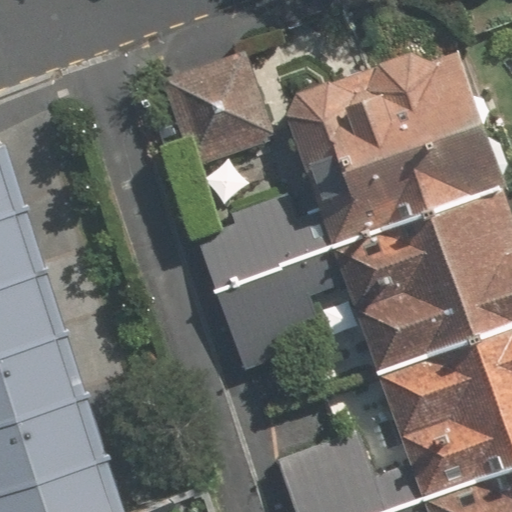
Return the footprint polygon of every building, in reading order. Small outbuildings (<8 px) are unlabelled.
[(450,36),(280,98),(327,228),(498,166),(450,36)] [(276,138),(245,56),(163,87),(193,169),(276,138)] [(0,204),(24,197),(4,136),(0,137),(0,204)] [(511,204),(498,166),(327,228),(375,358),(511,307),(511,204)] [(0,271),(43,258),(24,197),(0,204),(0,271)] [(300,269),(270,198),(191,231),(222,302),(300,269)] [(0,338),(63,319),(43,258),(0,271),(0,338)] [(330,340),(300,269),(222,302),(252,373),(330,340)] [(511,307),(375,358),(422,487),(511,454),(511,307)] [(0,405),(82,380),(63,319),(0,338),(0,405)] [(0,472),(101,441),(82,380),(0,405),(0,472)] [(358,426),(278,455),(298,511),(379,511),(388,509),(358,426)] [(0,511),(87,511),(121,502),(101,441),(0,472),(0,511)] [(511,511),(511,454),(422,487),(431,511),(511,511)]
